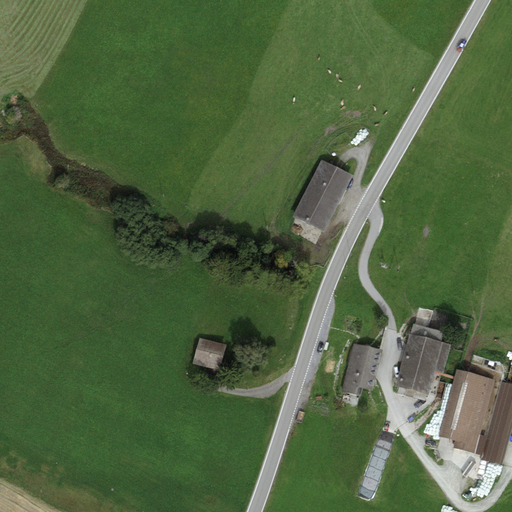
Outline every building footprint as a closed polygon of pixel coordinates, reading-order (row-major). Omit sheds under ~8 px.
[(321,159),(293,216),(324,232),(353,175),(321,159)] [(410,334),(409,333),(395,386),(413,391),(411,397),(424,401),(426,394),(428,395),(434,371),(442,373),(450,345),(440,342),(443,331),(413,323),(410,334)] [(226,345),(199,338),(193,363),(219,370),(226,345)] [(383,349),(353,342),(341,391),(360,396),(362,388),(373,390),(383,349)] [(495,380),(457,370),(439,436),(455,440),(453,448),(475,454),(480,435),(495,380)] [(511,425),(511,384),(501,381),(486,436),(481,456),(480,458),(502,464),(511,425)] [(481,456),(486,436),(480,435),(475,454),(481,456)]
